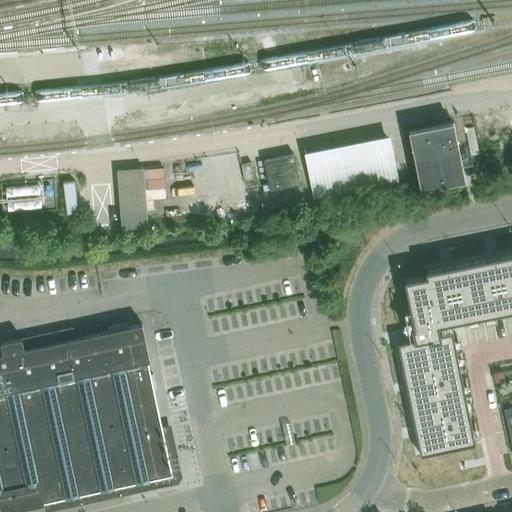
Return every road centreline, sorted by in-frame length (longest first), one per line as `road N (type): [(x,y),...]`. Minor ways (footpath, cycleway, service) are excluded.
road 1 (unclassified): [(370,481),(380,438),(358,322),(368,277),(386,251),(421,228),(511,210)]
road 2 (residential): [(511,484),(425,501),(370,481)]
